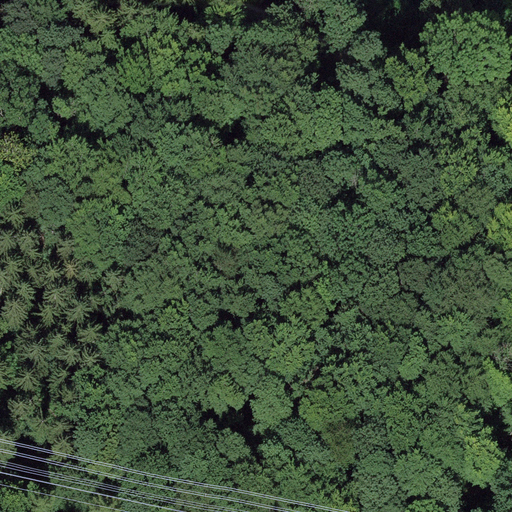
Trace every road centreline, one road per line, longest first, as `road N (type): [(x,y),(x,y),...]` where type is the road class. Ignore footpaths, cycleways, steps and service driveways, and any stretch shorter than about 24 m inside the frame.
road 1 (track): [(511,136),(247,0)]
road 2 (track): [(0,482),(77,483),(143,511)]
